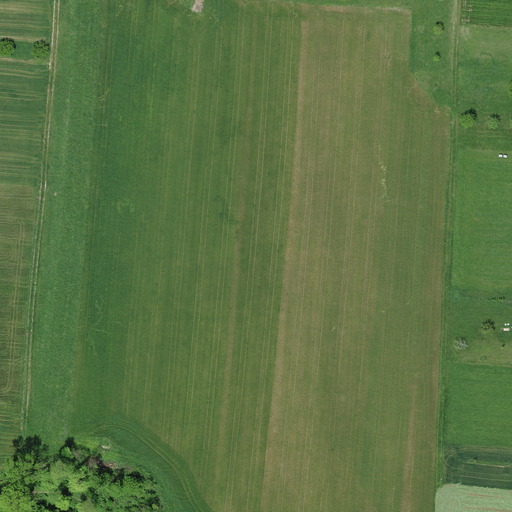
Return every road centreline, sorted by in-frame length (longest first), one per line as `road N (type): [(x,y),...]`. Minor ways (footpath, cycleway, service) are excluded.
road 1 (track): [(56,0),(25,432)]
road 2 (track): [(459,0),(445,306)]
